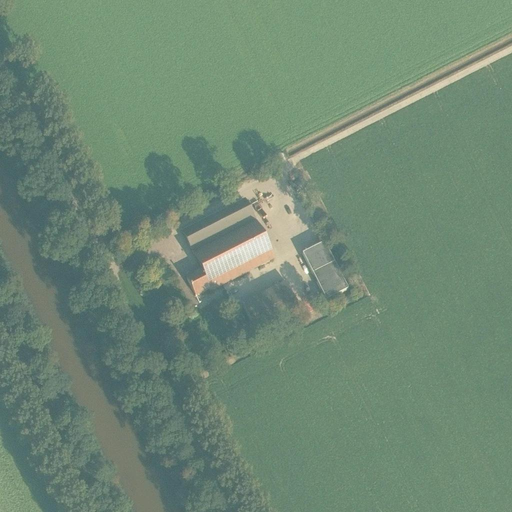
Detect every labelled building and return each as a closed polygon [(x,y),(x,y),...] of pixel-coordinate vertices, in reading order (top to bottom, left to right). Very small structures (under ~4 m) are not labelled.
[(314,191),(346,253),(391,229),(359,168),(314,191)] [(278,199),(291,242),(305,237),(293,195),(278,199)] [(186,279),(195,296),(210,289),(211,291),(274,258),(245,201),(183,233),(192,254),(201,272),(186,279)] [(334,264),(324,244),(302,255),(312,275),(334,264)] [(347,290),(334,264),(312,275),(325,302),(347,290)] [(242,305),(258,335),(301,313),(286,282),(242,305)]
